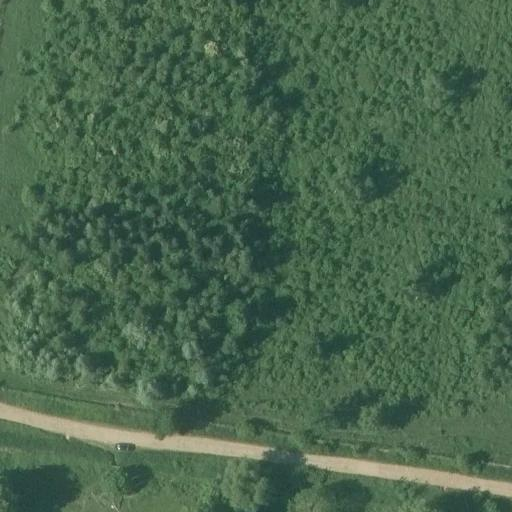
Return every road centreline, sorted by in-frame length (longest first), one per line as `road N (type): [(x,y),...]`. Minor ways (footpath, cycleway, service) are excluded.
road 1 (track): [(511,492),(133,438),(0,410)]
road 2 (track): [(132,511),(0,500)]
